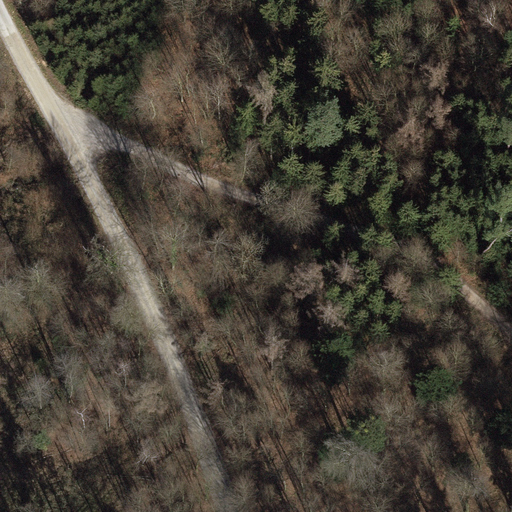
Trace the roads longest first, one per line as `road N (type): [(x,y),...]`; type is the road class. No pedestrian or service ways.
road 1 (track): [(511,330),(376,233),(120,138),(41,94),(0,138)]
road 2 (track): [(229,511),(170,348),(6,20)]
